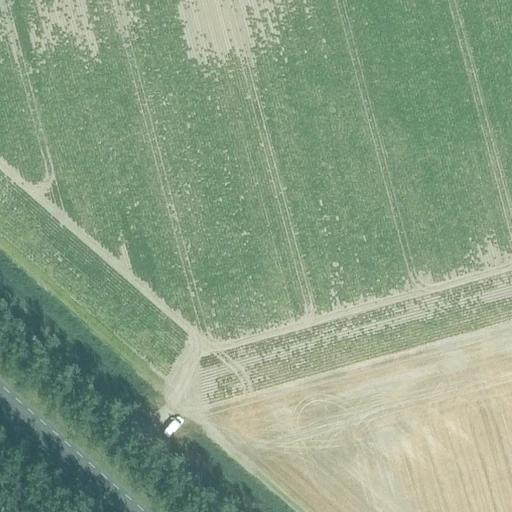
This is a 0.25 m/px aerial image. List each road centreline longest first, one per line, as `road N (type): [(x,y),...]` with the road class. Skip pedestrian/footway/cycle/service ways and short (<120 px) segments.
road 1 (unclassified): [(227,511),(0,309)]
road 2 (secondary): [(155,511),(0,371)]
